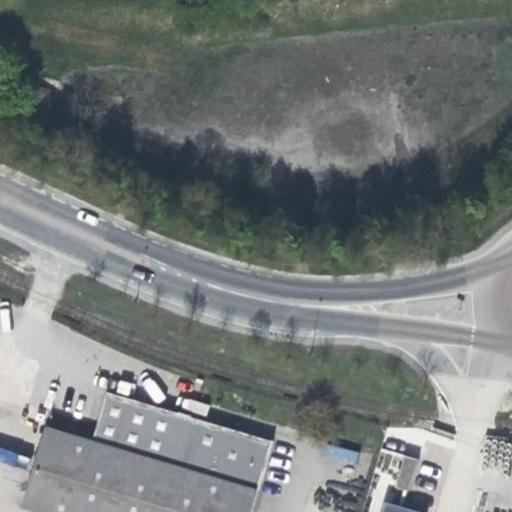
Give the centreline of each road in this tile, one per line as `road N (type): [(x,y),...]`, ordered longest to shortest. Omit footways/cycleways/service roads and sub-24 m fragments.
road 1 (tertiary): [(0,197),(251,301)]
road 2 (tertiary): [(251,301),(353,326),(511,347)]
road 3 (tertiary): [(511,263),(449,284),(251,301)]
